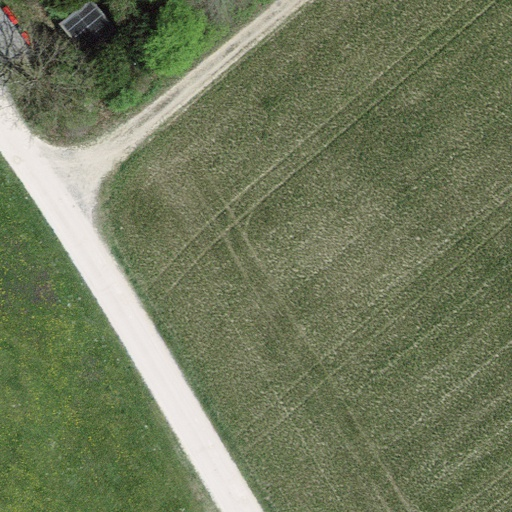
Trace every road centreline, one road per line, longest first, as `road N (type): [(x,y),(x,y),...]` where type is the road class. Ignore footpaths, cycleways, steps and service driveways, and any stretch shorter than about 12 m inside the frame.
road 1 (track): [(243,511),(44,183),(0,125)]
road 2 (track): [(44,183),(266,0)]
